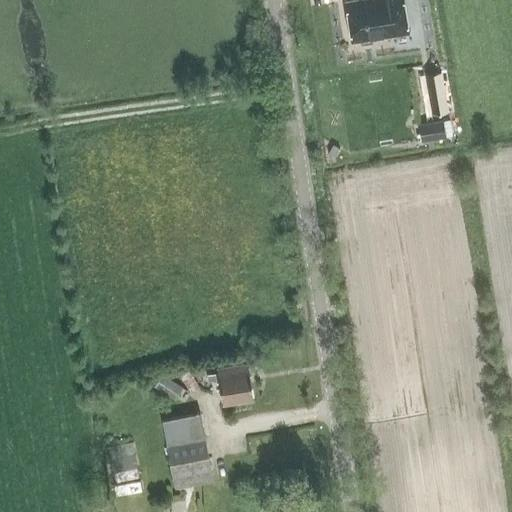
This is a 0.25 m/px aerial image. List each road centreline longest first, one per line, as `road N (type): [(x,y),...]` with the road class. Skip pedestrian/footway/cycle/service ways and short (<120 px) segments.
road 1 (tertiary): [(345,511),(265,0)]
road 2 (track): [(0,129),(278,88)]
